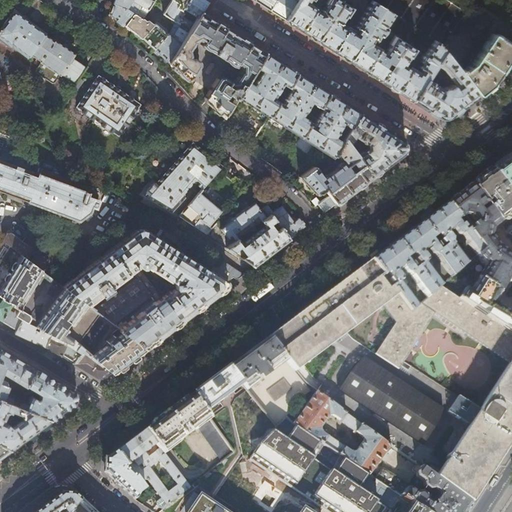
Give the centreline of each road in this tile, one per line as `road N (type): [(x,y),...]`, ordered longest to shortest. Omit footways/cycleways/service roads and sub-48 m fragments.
road 1 (residential): [(93,23),(275,179),(335,245)]
road 2 (primary): [(123,408),(335,245)]
road 3 (residential): [(235,11),(457,152)]
road 4 (primary): [(335,245),(457,152)]
road 5 (residential): [(0,334),(123,408)]
